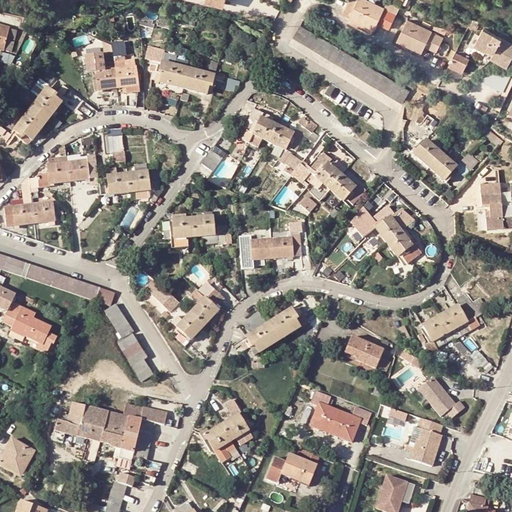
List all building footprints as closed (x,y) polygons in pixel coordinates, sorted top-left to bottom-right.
[(391,23),(397,11),(375,0),(348,0),(346,6),(353,10),(375,22),(377,22),(380,17),(391,23)] [(381,0),(375,0),(397,11),(398,9),(381,0)] [(375,22),(353,10),(350,16),(373,28),(375,22)] [(410,15),(409,18),(444,36),(446,33),(410,15)] [(7,20),(0,18),(0,43),(11,46),(13,35),(5,34),(7,20)] [(438,47),(444,36),(409,18),(400,34),(423,46),(426,41),(438,47)] [(7,20),(5,34),(13,35),(16,22),(7,20)] [(511,35),(485,25),(479,41),(491,46),(492,44),(499,47),(499,49),(497,54),(511,59),(511,35)] [(293,38),(402,103),(409,91),(300,26),(293,38)] [(146,60),(161,64),(164,48),(149,45),(146,60)] [(0,61),(13,66),(16,57),(0,50),(0,61)] [(475,57),(460,51),(455,64),(471,70),(475,57)] [(160,69),(163,70),(161,78),(185,85),(206,90),(209,81),(211,82),(212,82),(215,71),(193,66),(164,58),(161,65),(160,69)] [(117,65),(119,83),(130,82),(131,88),(141,87),(140,81),(139,76),(137,63),(117,65)] [(97,87),(119,83),(117,65),(98,67),(100,81),(96,81),(97,87)] [(487,81),(503,90),(511,76),(495,67),(487,81)] [(49,84),(33,105),(17,125),(20,128),(26,132),(28,130),(34,135),(63,99),(57,94),(58,91),(52,86),(49,84)] [(141,87),(131,88),(128,100),(138,100),(141,87)] [(263,116),(279,123),(280,121),(270,116),(272,111),(254,101),(244,118),(242,117),(241,118),(248,122),(246,124),(248,125),(253,127),(255,123),(259,125),(263,116)] [(307,121),(312,126),(316,120),(311,116),(310,118),(303,112),(300,115),(307,121)] [(291,148),(292,146),(293,142),(290,141),(295,131),(279,123),(263,116),(259,125),(255,123),(253,127),(251,130),(253,131),(255,129),(291,148)] [(293,142),(292,146),(294,147),(304,129),(295,124),(292,128),(280,121),(279,123),(295,131),(290,141),(293,142)] [(244,133),(248,125),(246,124),(242,122),(237,129),(244,133)] [(253,131),(251,130),(253,127),(248,125),(244,133),(243,134),(250,138),(253,131)] [(319,130),(316,127),(315,130),(310,136),(312,138),(319,130)] [(502,141),(488,130),(483,136),(497,147),(502,141)] [(368,143),(373,137),(366,132),(361,138),(368,143)] [(430,132),(426,136),(435,144),(438,139),(430,132)] [(420,135),(409,147),(410,148),(414,143),(418,146),(425,137),(424,136),(423,137),(420,135)] [(410,148),(428,163),(445,178),(449,174),(447,172),(454,163),(455,162),(442,150),(435,144),(426,136),(425,137),(418,146),(414,143),(410,148)] [(231,156),(215,145),(213,147),(227,157),(222,164),(221,166),(223,168),(231,156)] [(319,172),(316,169),(309,164),(325,147),(321,145),(308,159),(307,158),(304,161),(318,173),(319,172)] [(116,158),(128,156),(127,146),(115,148),(116,158)] [(227,157),(213,147),(208,154),(222,164),(227,157)] [(329,161),(342,174),(344,172),(340,168),(327,156),(330,153),(325,147),(309,164),(316,169),(321,163),(325,166),(329,161)] [(479,157),(469,149),(468,148),(461,158),(472,167),(479,157)] [(340,168),(346,162),(333,150),(330,153),(327,156),(340,168)] [(70,158),(69,152),(49,154),(50,160),(70,158)] [(205,159),(222,170),(223,168),(221,166),(222,164),(208,154),(205,159)] [(70,158),(72,177),(92,174),(90,155),(70,158)] [(72,177),(70,158),(50,160),(51,169),(39,171),(39,173),(33,174),(33,181),(47,180),(72,177)] [(137,161),(137,169),(149,168),(148,159),(137,161)] [(316,169),(319,172),(318,173),(345,197),(347,199),(354,192),(351,190),(355,185),(342,174),(329,161),(325,166),(321,163),(316,169)] [(108,164),(109,172),(117,171),(116,163),(108,164)] [(454,163),(447,172),(449,174),(456,165),(454,163)] [(111,184),(107,185),(108,191),(131,188),(155,185),(154,180),(150,180),(149,169),(149,168),(137,169),(129,170),(117,171),(109,172),(109,174),(111,184)] [(154,180),(155,185),(161,185),(160,177),(154,177),(153,169),(149,169),(150,180),(154,180)] [(354,192),(347,199),(350,201),(363,186),(364,184),(357,177),(353,180),(344,172),(342,174),(355,185),(351,190),(354,192)] [(500,180),(481,181),(483,202),(490,201),(491,204),(476,205),(477,226),(504,224),(511,222),(511,209),(503,211),(500,180)] [(375,194),(365,206),(373,212),(382,199),(375,194)] [(308,195),(301,203),(311,211),(318,203),(308,195)] [(28,196),(9,199),(9,204),(29,201),(28,196)] [(53,199),(35,201),(36,219),(59,216),(59,211),(54,211),(53,199)] [(7,223),(36,219),(35,201),(29,201),(9,204),(5,205),(7,223)] [(386,202),(370,214),(377,223),(381,220),(383,222),(391,217),(389,214),(393,211),(386,202)] [(340,207),(335,204),(331,209),(335,213),(340,207)] [(366,215),(375,227),(376,228),(379,225),(377,223),(370,214),(369,212),(366,215)] [(215,228),(214,213),(213,213),(192,214),(188,215),(174,215),(175,231),(171,231),(171,233),(171,234),(187,233),(187,232),(218,229),(218,228),(215,228)] [(397,214),(392,219),(399,228),(404,223),(397,214)] [(171,231),(175,231),(174,215),(170,216),(171,224),(165,224),(166,234),(171,233),(171,231)] [(400,254),(403,258),(406,255),(404,252),(412,245),(411,244),(401,231),(399,228),(392,219),(391,217),(383,222),(381,220),(377,223),(379,225),(376,228),(386,242),(398,256),(400,254)] [(291,236),(271,237),(273,255),(302,252),(301,229),(291,229),(291,236)] [(246,257),(273,255),(271,237),(245,238),(246,257)] [(406,255),(403,258),(406,261),(420,250),(413,241),(411,244),(412,245),(404,252),(406,255)] [(384,253),(378,248),(374,251),(379,257),(384,253)] [(153,258),(143,249),(137,256),(147,265),(153,258)] [(2,265),(8,266),(12,254),(6,252),(2,265)] [(8,266),(15,269),(20,257),(12,254),(8,266)] [(406,261),(403,258),(400,254),(398,256),(403,263),(406,261)] [(15,269),(23,271),(27,259),(20,257),(15,269)] [(27,272),(33,274),(37,262),(31,260),(27,272)] [(33,274),(41,276),(45,265),(37,262),(33,274)] [(41,276),(47,278),(51,267),(45,265),(41,276)] [(47,278),(54,281),(58,269),(51,267),(47,278)] [(54,281),(61,283),(65,271),(58,269),(54,281)] [(61,283),(69,285),(73,274),(65,271),(61,283)] [(69,285),(76,288),(80,276),(73,274),(69,285)] [(76,288),(83,290),(87,279),(80,276),(76,288)] [(90,293),(94,281),(87,279),(83,290),(90,293)] [(97,296),(101,283),(94,281),(90,293),(96,295),(95,295),(97,296)] [(104,298),(108,286),(101,283),(97,296),(104,298)] [(0,285),(0,304),(8,308),(1,322),(10,326),(9,328),(25,335),(25,334),(39,340),(43,342),(49,329),(52,323),(34,315),(36,310),(12,299),(15,292),(0,285)] [(110,300),(113,292),(115,288),(108,286),(104,298),(110,300)] [(207,293),(216,302),(218,300),(223,295),(214,286),(207,293)] [(173,290),(172,292),(179,299),(181,297),(173,290)] [(171,307),(179,299),(172,292),(164,301),(171,307)] [(187,332),(185,336),(188,338),(204,321),(219,305),(216,302),(214,304),(205,295),(204,294),(190,309),(182,317),(177,322),(187,332)] [(117,298),(105,306),(110,313),(122,306),(117,298)] [(300,313),(299,312),(296,307),(301,304),(299,300),(291,305),(297,315),(299,313),(300,313)] [(474,314),(479,321),(483,318),(481,314),(471,302),(463,307),(461,303),(458,305),(464,315),(468,312),(470,316),(474,314)] [(430,333),(426,336),(428,341),(450,328),(467,318),(470,316),(468,312),(464,315),(458,305),(457,303),(440,312),(423,322),(430,333)] [(299,323),(296,319),(295,316),(297,315),(291,305),(269,319),(246,335),(252,344),(255,343),(256,345),(259,350),(281,335),(299,323)] [(114,319),(125,312),(122,306),(110,313),(114,319)] [(125,312),(114,319),(119,327),(130,320),(125,312)] [(178,312),(172,317),(177,322),(182,317),(178,312)] [(479,321),(474,314),(470,316),(467,318),(472,327),(480,322),(479,321)] [(185,336),(187,332),(177,322),(172,317),(171,318),(177,325),(175,327),(185,336)] [(450,328),(454,335),(472,327),(467,318),(450,328)] [(129,329),(134,326),(130,320),(119,327),(122,333),(125,331),(129,329)] [(398,326),(404,338),(410,334),(405,322),(398,326)] [(420,326),(426,336),(430,333),(423,322),(422,322),(422,324),(420,326)] [(7,332),(23,339),(25,335),(9,328),(7,332)] [(438,347),(437,345),(454,335),(450,328),(428,341),(425,342),(430,351),(438,347)] [(43,342),(39,340),(37,343),(47,348),(51,339),(53,340),(57,332),(49,329),(43,342)] [(129,329),(125,331),(126,333),(118,338),(123,345),(138,337),(133,329),(130,330),(129,329)] [(377,364),(382,352),(384,345),(352,333),(349,342),(360,346),(357,354),(357,356),(377,364)] [(251,344),(252,344),(246,335),(238,339),(241,343),(247,340),(249,345),(251,344)] [(138,337),(123,345),(128,353),(142,344),(138,337)] [(463,351),(468,347),(461,339),(455,344),(463,351)] [(360,346),(349,342),(346,349),(357,354),(360,346)] [(144,355),(147,352),(142,344),(128,353),(132,361),(144,355)] [(480,359),(485,354),(478,347),(473,351),(480,359)] [(382,352),(377,364),(386,367),(390,355),(382,352)] [(144,355),(132,361),(137,369),(148,362),(144,355)] [(141,376),(153,369),(148,362),(137,369),(141,376)] [(73,370),(67,367),(55,363),(54,365),(52,364),(51,367),(49,366),(47,371),(52,373),(43,397),(61,403),(64,398),(73,370)] [(449,409),(454,415),(466,405),(460,398),(457,402),(434,375),(419,388),(443,414),(449,409)] [(377,380),(373,388),(379,391),(382,382),(377,380)] [(367,419),(372,406),(356,401),(353,409),(328,400),(331,391),(315,385),(311,398),(317,400),(310,421),(353,437),(360,417),(367,419)] [(92,417),(83,415),(86,403),(72,399),(66,420),(56,417),(54,427),(88,434),(92,417)] [(124,401),(123,412),(126,413),(127,412),(140,414),(139,416),(153,419),(163,421),(166,409),(124,401)] [(88,434),(99,437),(103,420),(106,408),(86,403),(83,415),(92,417),(88,434)] [(103,420),(124,426),(126,413),(123,412),(106,408),(103,420)] [(223,442),(232,436),(248,427),(247,424),(242,415),(245,413),(242,408),(238,410),(222,420),(211,427),(202,432),(205,437),(208,435),(214,445),(215,447),(223,442)] [(392,409),(391,415),(406,419),(407,412),(392,409)] [(126,413),(124,426),(120,445),(133,448),(134,445),(135,438),(149,440),(151,432),(137,429),(138,423),(139,416),(140,414),(127,412),(126,413)] [(503,437),(511,439),(511,434),(510,434),(511,424),(511,412),(511,413),(510,413),(503,437)] [(245,413),(242,415),(247,424),(251,422),(245,413)] [(442,421),(419,413),(416,423),(421,425),(418,435),(416,434),(409,455),(431,463),(441,432),(439,431),(442,421)] [(153,419),(139,416),(138,423),(152,426),(153,419)] [(109,442),(120,445),(124,426),(103,420),(99,437),(109,440),(109,442)] [(137,429),(151,432),(152,426),(138,423),(137,429)] [(208,423),(200,428),(202,432),(211,427),(208,423)] [(12,433),(0,455),(0,462),(21,473),(35,446),(12,433)] [(214,445),(208,435),(205,437),(210,446),(214,445)] [(134,445),(147,447),(149,440),(135,438),(134,445)] [(223,442),(215,447),(222,459),(230,454),(223,442)] [(132,452),(146,455),(147,447),(134,445),(133,448),(132,452)] [(315,461),(318,452),(304,447),(301,454),(288,450),(285,458),(274,454),(265,476),(276,480),(280,471),(289,475),(291,472),(309,480),(317,461),(315,461)] [(131,482),(132,482),(134,473),(120,469),(118,478),(126,481),(131,482)] [(407,479),(386,473),(375,506),(395,511),(396,511),(401,498),(407,479)] [(124,488),(126,481),(118,478),(115,477),(112,485),(124,488)] [(109,491),(122,495),(124,488),(112,485),(111,484),(109,491)] [(484,500),(486,492),(472,488),(467,510),(472,511),(471,511),(509,511),(510,510),(490,505),(490,502),(484,500)] [(106,499),(120,502),(122,495),(109,491),(106,499)] [(188,498),(174,507),(175,509),(176,511),(184,511),(193,507),(188,498)] [(44,511),(47,508),(21,499),(15,511),(44,511)] [(104,506),(118,509),(120,502),(106,499),(104,506)] [(95,511),(97,502),(87,501),(85,511),(95,511)]
